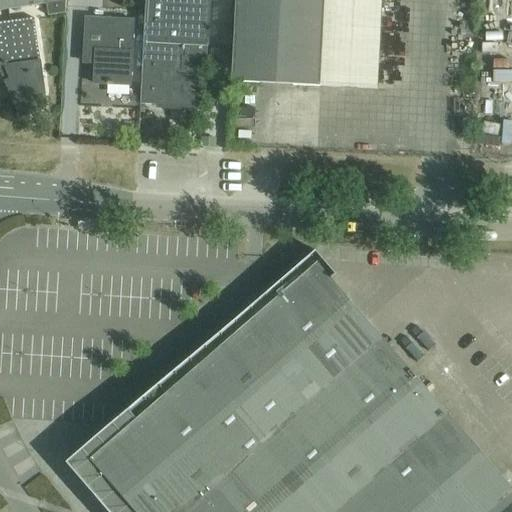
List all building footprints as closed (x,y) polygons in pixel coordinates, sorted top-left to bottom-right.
[(65,15),(65,0),(0,0),(0,12),(46,6),(48,17),(65,15)] [(204,109),(209,0),(145,0),(140,106),(204,109)] [(323,0),(238,0),(235,84),(299,87),(319,88),(323,0)] [(384,0),(323,0),(319,88),(334,89),(379,91),(384,0)] [(487,18),(487,53),(511,53),(511,18),(487,18)] [(41,96),(45,94),(41,61),(40,61),(34,19),(0,24),(0,68),(2,68),(8,80),(3,83),(10,100),(14,100),(21,115),(45,104),(41,96)] [(129,87),(133,22),(85,19),(83,52),(95,53),(93,85),(129,87)] [(204,136),(203,146),(215,147),(216,137),(204,136)] [(108,431),(67,466),(106,511),(511,511),(511,489),(392,351),(347,298),(331,280),(334,278),(336,276),(323,261),(318,255),(316,252),(315,252),(302,264),(269,292),(203,349),(197,354),(191,359),(157,389),(108,431)]
